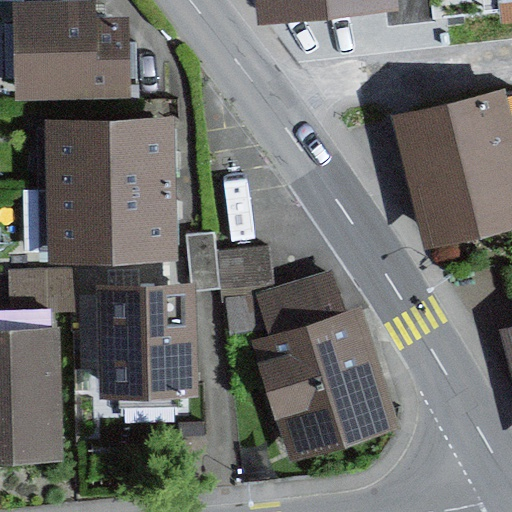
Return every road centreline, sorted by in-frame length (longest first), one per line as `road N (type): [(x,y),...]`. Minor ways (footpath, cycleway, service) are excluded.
road 1 (unclassified): [(511,487),(392,285),(261,93)]
road 2 (residential): [(261,93),(511,61)]
